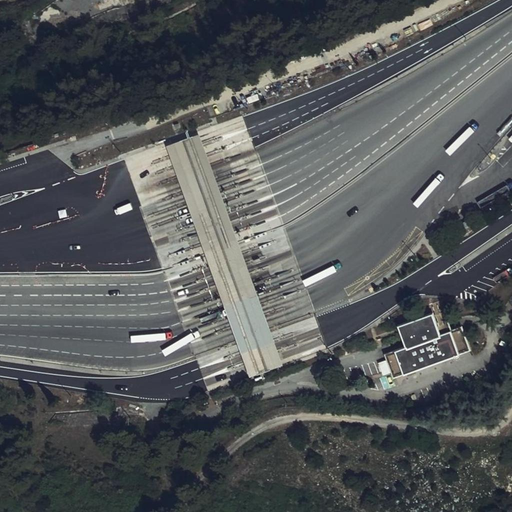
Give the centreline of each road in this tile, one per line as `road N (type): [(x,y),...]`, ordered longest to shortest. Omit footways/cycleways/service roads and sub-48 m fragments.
road 1 (motorway): [(0,318),(173,317),(303,271),(357,237),(511,88)]
road 2 (motorway): [(511,31),(273,191),(145,237),(0,251)]
road 3 (motorway): [(511,0),(248,130),(0,225)]
road 4 (motorway): [(0,371),(95,385),(181,380),(360,314),(511,220)]
road 5 (track): [(163,511),(273,422),(341,417),(475,432),(497,429),(511,413)]
road 6 (track): [(452,0),(112,133)]
